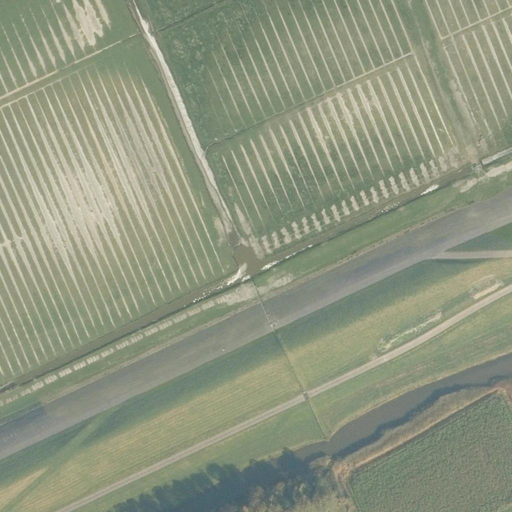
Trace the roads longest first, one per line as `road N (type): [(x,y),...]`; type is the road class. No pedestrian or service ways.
road 1 (track): [(0,455),(511,217)]
road 2 (track): [(1,511),(115,400)]
